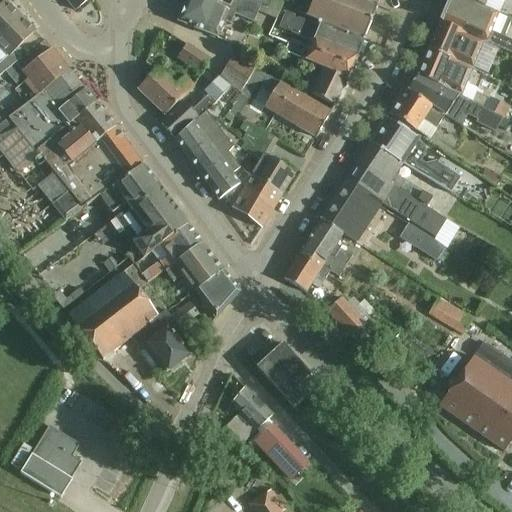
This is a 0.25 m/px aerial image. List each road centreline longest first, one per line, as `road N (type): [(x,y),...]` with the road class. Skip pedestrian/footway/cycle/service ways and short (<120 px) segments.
road 1 (tertiary): [(249,276),(386,71),(417,0)]
road 2 (tertiary): [(474,511),(410,458),(265,295)]
road 3 (tertiary): [(249,276),(121,107),(121,58)]
road 4 (residential): [(221,350),(368,511)]
road 5 (residential): [(149,511),(221,350)]
